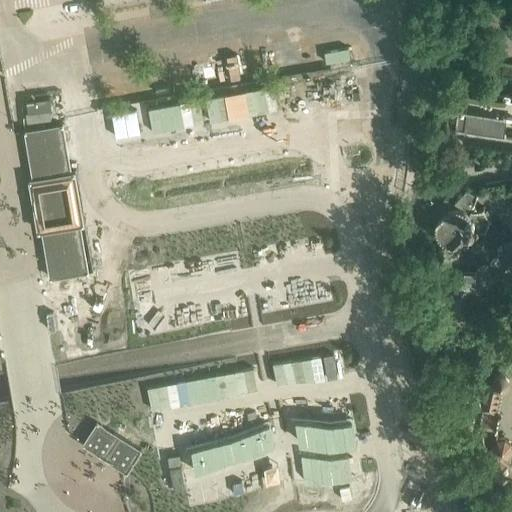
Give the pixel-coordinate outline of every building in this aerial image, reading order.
[(506,116),(458,110),(455,128),(504,135),(506,116)] [(64,124),(25,131),(51,281),(90,275),(64,124)] [(466,235),(471,230),(467,227),(469,226),(473,230),(486,228),(491,217),(490,216),(488,212),(484,207),(477,207),(473,203),(476,197),(477,193),(466,189),(453,202),(445,195),(429,211),(436,219),(436,225),(437,229),(439,234),(443,238),(447,240),(452,242),(458,243),(463,238),(464,239),(467,236),(466,235)] [(476,272),(465,271),(464,274),(464,280),(475,280),(476,273),(476,272)] [(493,384),(473,379),(469,396),(483,399),(477,423),(483,425),(497,428),(500,419),(502,410),(499,409),(504,386),(510,384),(511,380),(510,374),(507,371),(504,370),(497,371),(494,376),(494,380),(493,384)] [(142,450),(97,422),(81,447),(127,475),(142,450)] [(511,439),(511,438),(508,435),(504,432),(499,435),(493,440),(494,445),(487,454),(479,463),(504,484),(511,475),(511,439)] [(511,511),(511,503),(489,507),(490,511),(511,511)]
